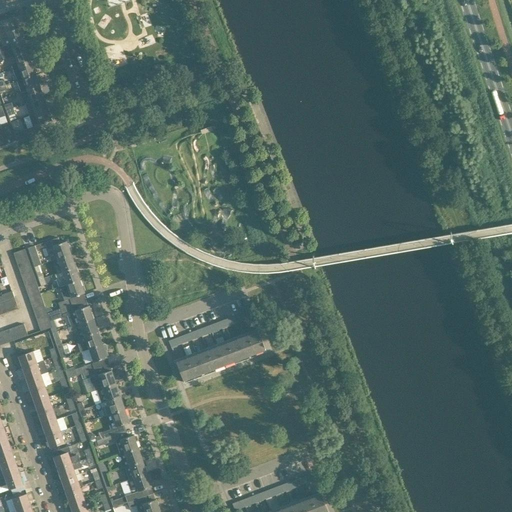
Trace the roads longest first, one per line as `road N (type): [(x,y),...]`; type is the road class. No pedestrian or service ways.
road 1 (residential): [(199,511),(143,353),(110,196)]
road 2 (residential): [(53,511),(1,375)]
road 3 (primary): [(511,135),(462,0)]
road 4 (residential): [(98,116),(55,0)]
